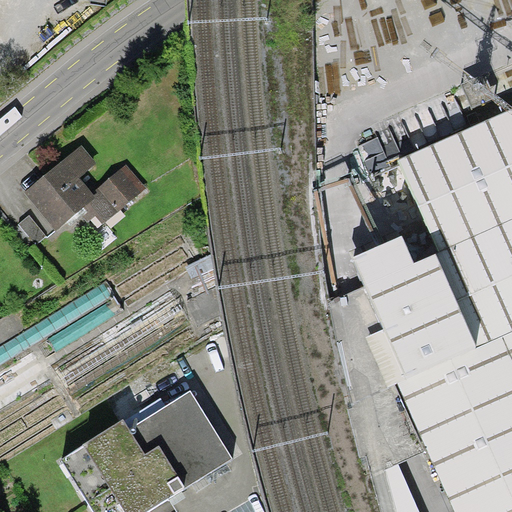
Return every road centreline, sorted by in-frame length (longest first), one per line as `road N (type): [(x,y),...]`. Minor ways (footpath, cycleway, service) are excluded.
road 1 (secondary): [(189,0),(87,67),(0,139)]
road 2 (unknown): [(511,48),(329,128)]
